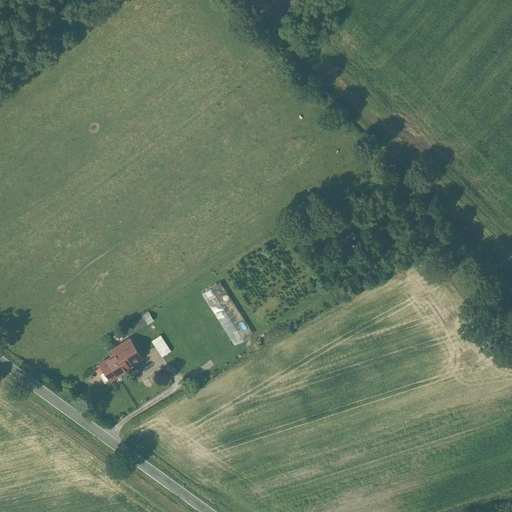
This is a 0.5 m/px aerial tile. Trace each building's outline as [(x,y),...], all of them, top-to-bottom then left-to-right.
[(220,281),(202,293),(235,345),(253,333),(220,281)] [(150,310),(132,321),(137,331),(156,319),(150,310)] [(161,335),(152,340),(162,356),(170,350),(161,335)] [(111,349),(114,354),(120,351),(123,356),(135,348),(129,338),(111,349)] [(114,354),(100,363),(110,379),(130,367),(123,356),(120,351),(114,354)]
